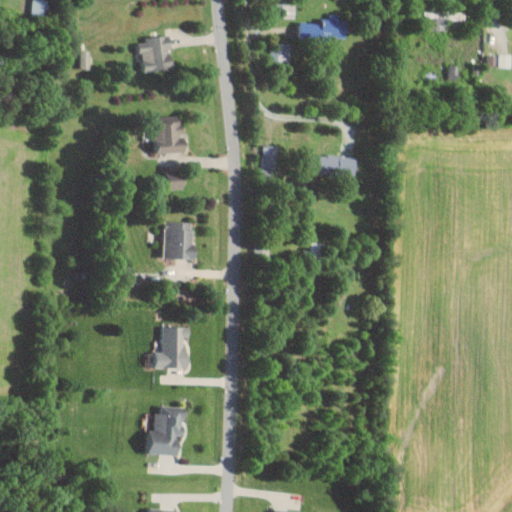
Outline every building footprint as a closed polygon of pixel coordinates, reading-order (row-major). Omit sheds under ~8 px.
[(296,0),(276,0),(276,17),(296,17),(296,0)] [(428,29),(446,29),(447,9),(428,9),(428,29)] [(348,39),(349,20),(341,19),(341,13),(330,13),(329,21),(301,20),(300,37),(348,39)] [(174,69),(172,35),(147,36),(147,45),(142,45),(143,70),(174,69)] [(290,42),(271,43),(271,64),(291,64),(290,42)] [(81,68),(91,68),(91,49),(81,49),(81,68)] [(511,56),(511,53),(498,53),(498,66),(511,67),(511,56)] [(447,79),(457,80),(459,65),(449,64),(447,79)] [(182,137),(182,120),(155,119),(154,151),(187,153),(188,138),(182,137)] [(356,175),(358,157),(318,153),(316,171),(356,175)] [(165,174),(167,189),(185,187),(184,179),(180,179),(179,172),(165,174)] [(195,222),(165,221),(164,257),(194,258),(195,222)] [(187,368),(188,336),(190,337),(190,326),(163,326),(163,351),(155,351),(154,367),(187,368)] [(151,453),(182,455),(185,407),(162,405),(162,412),(154,412),(151,453)]
